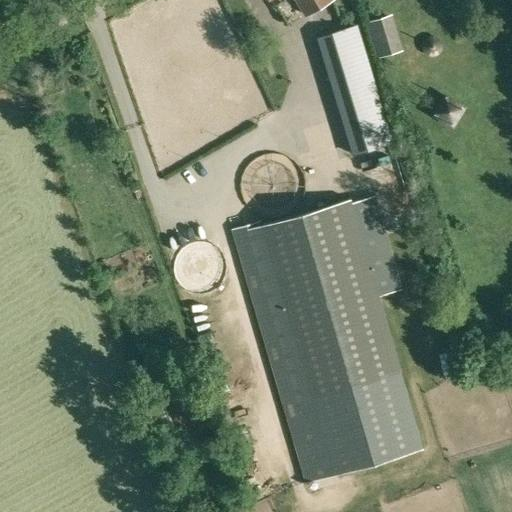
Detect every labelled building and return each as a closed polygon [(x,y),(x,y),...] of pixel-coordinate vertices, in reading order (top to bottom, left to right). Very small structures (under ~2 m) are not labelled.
[(293,0),(304,17),(331,0),(293,0)] [(385,15),(364,21),(368,33),(389,26),(385,15)] [(374,84),(334,96),(352,154),(392,141),(374,84)] [(260,220),(230,229),(265,349),(281,406),(302,485),(305,484),(334,475),(423,449),(412,409),(401,372),(379,296),(403,289),(375,195),(351,202),(350,199),(262,224),(260,220)] [(178,269),(187,267),(182,248),(174,250),(178,269)] [(202,410),(214,405),(206,384),(193,389),(202,410)]
